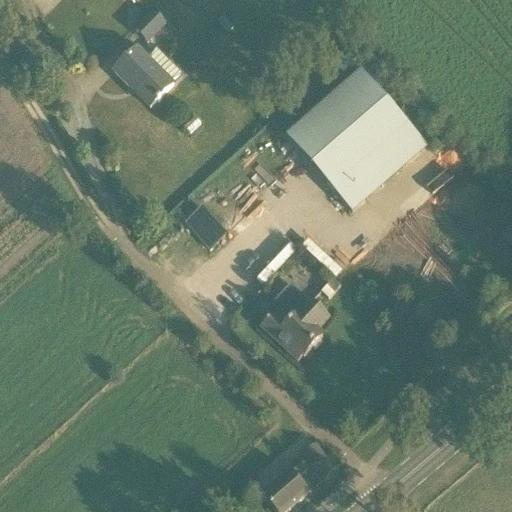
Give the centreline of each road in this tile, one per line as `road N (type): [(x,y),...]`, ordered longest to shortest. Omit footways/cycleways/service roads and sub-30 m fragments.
road 1 (residential): [(120,246),(385,496)]
road 2 (residential): [(120,246),(77,96),(14,0)]
road 3 (residential): [(0,56),(120,246)]
road 4 (primary): [(385,496),(511,389)]
